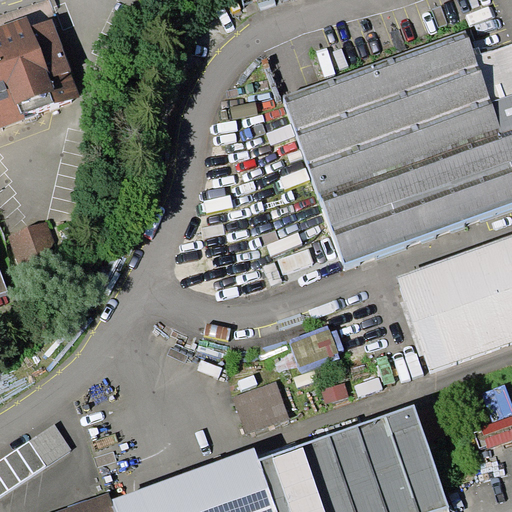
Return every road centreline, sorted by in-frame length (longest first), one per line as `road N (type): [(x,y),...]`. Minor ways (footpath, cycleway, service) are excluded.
road 1 (unclassified): [(145,297),(215,319),(259,321),(511,225)]
road 2 (residential): [(348,0),(235,58),(211,94),(145,297)]
road 3 (residential): [(145,297),(98,360),(0,432)]
